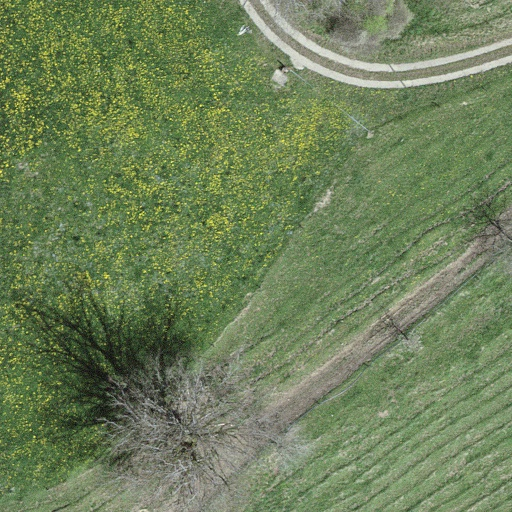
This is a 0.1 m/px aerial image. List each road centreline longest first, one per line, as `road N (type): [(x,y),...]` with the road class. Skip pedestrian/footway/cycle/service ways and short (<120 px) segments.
road 1 (track): [(179,511),(511,221)]
road 2 (track): [(511,49),(381,74),(337,67),(288,42),(254,0)]
